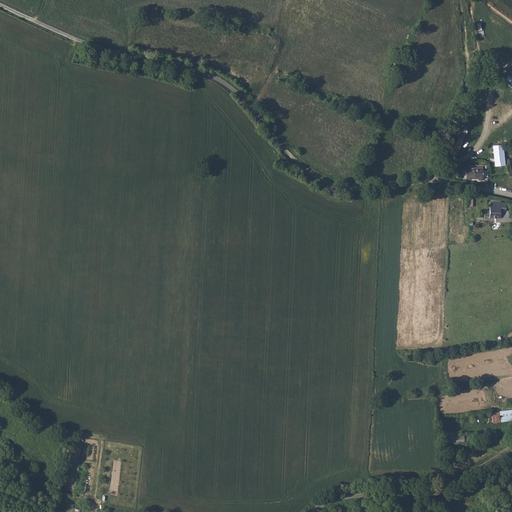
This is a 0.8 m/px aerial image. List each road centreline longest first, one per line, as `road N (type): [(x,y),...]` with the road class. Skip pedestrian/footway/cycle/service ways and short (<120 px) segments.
road 1 (unclassified): [(0,2),(89,42),(226,81),(330,183),(429,179),(511,194)]
road 2 (unclassified): [(511,444),(447,482),(329,496),(309,511)]
